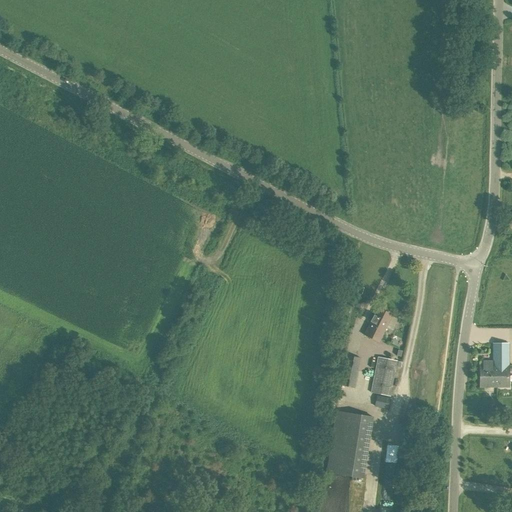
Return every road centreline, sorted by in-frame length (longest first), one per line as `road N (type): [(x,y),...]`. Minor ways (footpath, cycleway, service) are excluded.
road 1 (tertiary): [(477,266),(365,238),(0,49)]
road 2 (track): [(105,511),(142,405),(254,181)]
road 3 (tertiary): [(477,266),(493,187),(498,0)]
road 4 (tertiary): [(452,511),(463,336),(477,266)]
